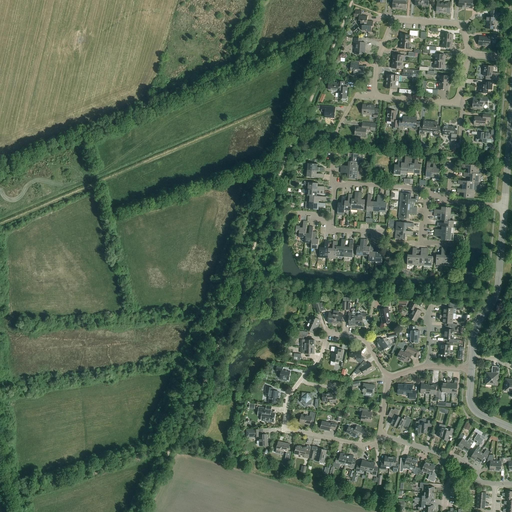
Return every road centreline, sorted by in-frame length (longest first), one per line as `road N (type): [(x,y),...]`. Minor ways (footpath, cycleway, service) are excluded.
road 1 (track): [(174,442),(351,0)]
road 2 (residential): [(381,434),(360,445),(285,424),(289,395),(320,360),(327,335),(364,340)]
road 3 (residential): [(373,96),(379,53),(395,19),(463,24),(469,54)]
road 4 (unclassified): [(473,355),(475,330),(497,288),(504,206)]
